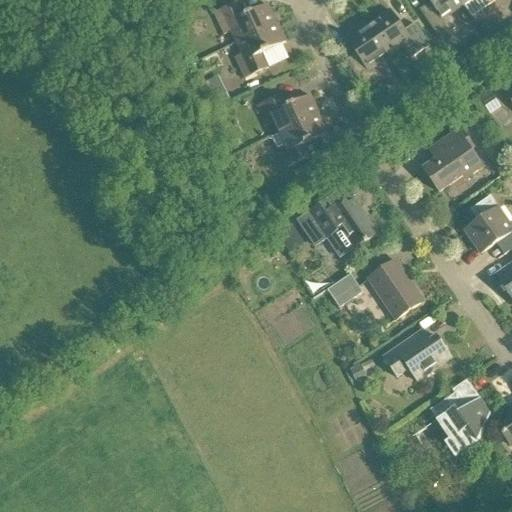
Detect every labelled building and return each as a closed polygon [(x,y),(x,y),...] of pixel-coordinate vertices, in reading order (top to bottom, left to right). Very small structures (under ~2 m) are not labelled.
[(464,7),(459,0),(427,0),(436,11),(425,19),(440,41),(459,28),(450,16),(464,7)] [(459,0),(464,7),(472,19),(499,0),(459,0)] [(232,33),(238,44),(277,26),(268,7),(244,18),(238,4),(214,15),(224,36),(232,33)] [(379,21),(369,27),(389,58),(403,49),(411,61),(430,48),(415,25),(404,33),(389,12),(378,19),(379,21)] [(277,26),(238,44),(243,56),(235,59),(245,81),(269,70),(262,56),(286,45),(277,26)] [(511,26),(498,37),(504,46),(511,40),(511,26)] [(389,58),(369,27),(359,34),(358,33),(346,41),(361,62),(350,69),(365,92),(384,79),(376,67),(389,58)] [(493,38),(485,43),(490,53),(499,47),(493,38)] [(463,58),(452,66),(458,76),(469,68),(463,58)] [(230,102),(221,84),(206,92),(214,109),(230,102)] [(492,94),(480,103),(484,109),(490,117),(502,108),(497,100),(492,94)] [(275,124),(280,135),(320,117),(311,98),(286,109),(280,97),(258,108),(267,127),(275,124)] [(485,118),(469,115),(466,128),(483,131),(485,118)] [(320,117),(280,135),(281,136),(273,140),(286,170),(310,159),(304,147),(328,136),(320,117)] [(469,152),(473,149),(461,131),(457,134),(438,147),(445,157),(423,171),(439,194),(465,176),(468,180),(482,170),(469,152)] [(297,173),(303,185),(312,181),(307,169),(297,173)] [(504,257),(511,253),(511,252),(511,224),(509,227),(491,199),(471,213),(479,224),(465,233),(481,256),(497,246),(504,257)] [(300,221),(298,223),(307,237),(316,250),(327,242),(340,261),(364,244),(365,245),(378,237),(355,202),(338,213),(330,201),(300,221)] [(511,252),(511,253),(511,254),(511,266),(496,278),(511,301),(511,252)] [(396,322),(423,304),(396,263),(368,281),(396,322)] [(351,276),(328,292),(340,310),(363,294),(351,276)] [(417,384),(451,360),(437,339),(424,347),(417,337),(383,360),(396,380),(408,371),(417,384)] [(372,362),(350,372),(355,384),(367,379),(365,372),(375,368),(372,362)] [(432,425),(451,453),(444,457),(454,472),(472,459),(467,452),(478,445),(490,415),(476,395),(463,404),(456,395),(430,413),(436,422),(432,425)] [(511,413),(503,436),(511,448),(511,447),(511,413)]
